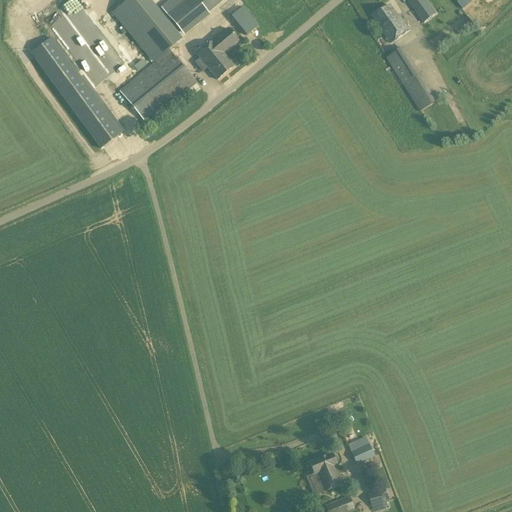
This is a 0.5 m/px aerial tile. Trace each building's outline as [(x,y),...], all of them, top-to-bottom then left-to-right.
[(197,84),(170,51),(182,40),(149,0),(128,0),(112,14),(153,64),(120,92),(141,118),(147,125),(197,84)] [(170,0),(171,2),(173,3),(168,7),(170,10),(166,13),(182,34),(224,0),(170,0)] [(436,14),(426,0),(412,0),(410,2),(409,2),(423,23),(436,14)] [(384,35),(391,43),(409,30),(399,16),(398,16),(391,6),(374,18),(381,28),(380,29),(384,35)] [(242,7),(231,17),(246,36),(252,31),(258,26),(242,7)] [(197,55),(218,80),(234,66),(223,54),(238,41),(228,29),(197,55)] [(50,37),(30,52),(35,58),(101,149),(121,134),(50,37)] [(438,101),(404,47),(395,52),(388,57),(386,58),(421,112),(438,101)] [(356,465),(375,456),(366,438),(348,446),(356,465)] [(314,475),(315,474),(323,493),(344,484),(336,465),(332,454),(309,463),(314,475)] [(368,494),(372,511),(376,511),(389,509),(390,508),(389,503),(389,502),(386,490),(368,494)] [(353,511),(354,511),(348,496),(325,506),(327,511),(353,511)]
